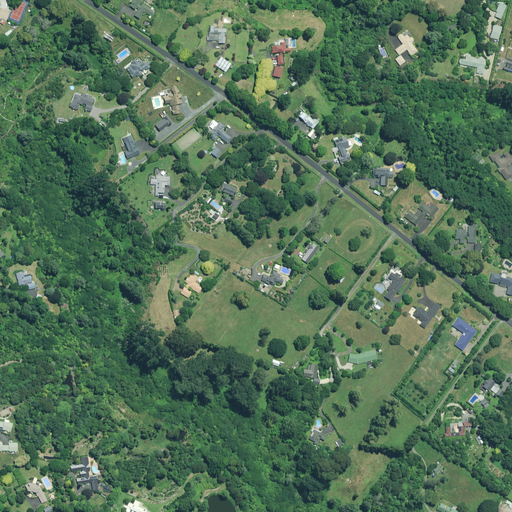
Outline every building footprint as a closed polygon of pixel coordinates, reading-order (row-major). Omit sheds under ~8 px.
[(138,5),(141,0),(131,0),(130,2),(131,3),(129,6),(135,10),(136,8),(138,9),(134,16),(139,19),(144,12),(150,16),(148,18),(150,19),(154,12),(142,4),(140,6),(138,5)] [(506,6),(499,3),(495,12),(497,12),(494,17),(500,19),(506,6)] [(19,25),(25,11),(14,6),(8,20),(19,25)] [(501,27),(493,25),(490,38),(498,40),(501,27)] [(213,26),(210,26),(209,32),(208,32),(208,37),(207,37),(207,41),(218,41),(218,43),(225,44),(225,37),(224,37),(224,36),(225,36),(225,29),(213,28),(213,26)] [(400,34),(398,36),(398,38),(403,44),(395,50),(399,55),(406,50),(411,56),(417,51),(411,43),(413,41),(414,39),(412,37),(411,37),(409,38),(407,35),(404,37),(402,35),(400,34)] [(285,48),(284,42),(279,42),(280,46),(270,47),(271,53),(290,52),(290,48),(285,48)] [(470,58),(471,55),(466,54),(465,60),(459,59),(458,64),(476,68),(475,73),(482,75),(485,59),(481,59),(481,60),(470,58)] [(405,62),(400,56),(395,60),(399,66),(405,62)] [(231,64),(221,57),(215,65),(225,72),(231,64)] [(137,61),(134,59),(131,64),(129,65),(125,67),(132,79),(136,76),(137,77),(142,73),(141,72),(145,70),(146,70),(150,67),(151,65),(148,61),(143,64),(142,61),(139,63),(137,61)] [(511,64),(506,62),(503,70),(511,72),(511,64)] [(282,68),(274,66),(272,76),(280,78),(282,68)] [(180,95),(180,93),(179,89),(177,89),(176,86),(170,87),(172,95),(167,96),(168,97),(163,98),(164,103),(169,102),(170,106),(182,103),(181,98),(181,97),(182,97),(182,96),(182,95),(181,95),(181,94),(180,94),(180,95)] [(85,95),(79,93),(76,101),(86,105),(84,110),(90,112),(92,106),(91,106),(93,99),(85,96),(85,95)] [(180,110),(179,106),(171,108),(173,115),(179,113),(178,110),(180,110)] [(307,117),(302,112),(298,117),(312,129),(318,122),(314,119),(313,120),(308,116),(307,117)] [(173,122),(167,114),(164,117),(165,118),(155,125),(159,131),(169,124),(170,125),(173,122)] [(218,124),(213,120),(208,126),(213,130),(210,134),(211,135),(209,137),(215,142),(218,137),(227,143),(231,138),(221,130),(224,126),(219,122),(218,124)] [(315,132),(312,129),(307,136),(311,139),(313,137),(312,136),(315,132)] [(126,160),(139,154),(131,134),(127,135),(127,136),(122,139),(127,151),(123,153),(126,160)] [(348,147),(345,138),(334,142),(336,148),(338,148),(341,157),(338,158),(340,163),(349,160),(347,154),(346,154),(344,149),(348,147)] [(221,153),(216,148),(211,153),(216,158),(221,153)] [(319,156),(309,149),(306,153),(318,163),(319,161),(317,159),(319,156)] [(511,163),(511,156),(510,156),(507,152),(503,154),(505,157),(502,160),(496,152),(493,155),(492,155),(489,157),(493,162),(494,161),(499,168),(497,169),(500,174),(501,173),(505,180),(511,175),(506,167),(511,163)] [(392,169),(372,168),(372,175),(377,175),(377,178),(380,178),(380,185),(387,186),(387,178),(392,178),(392,169)] [(162,170),(157,170),(156,172),(155,172),(155,177),(151,177),(150,185),(155,185),(155,196),(158,196),(163,196),(164,185),(169,186),(169,177),(166,177),(166,173),(162,173),(162,170)] [(237,189),(224,183),(223,186),(222,186),(220,191),(233,196),(234,193),(235,193),(237,189)] [(153,202),(152,212),(155,212),(155,209),(164,209),(164,202),(153,202)] [(429,208),(422,203),(417,208),(418,209),(414,215),(409,211),(404,217),(416,226),(425,214),(431,219),(438,209),(432,204),(429,208)] [(219,216),(211,209),(209,212),(217,218),(219,216)] [(468,232),(464,232),(464,230),(456,230),(456,239),(460,239),(459,243),(463,243),(463,238),(467,238),(467,243),(475,243),(476,229),(468,229),(468,232)] [(318,248),(311,243),(307,248),(309,249),(301,259),(307,264),(318,248)] [(292,269),(288,276),(294,279),(297,271),(292,269)] [(37,288),(36,288),(36,289),(36,290),(36,291),(37,291),(38,292),(39,292),(39,291),(40,291),(40,290),(40,289),(40,288),(39,288),(39,287),(38,287),(37,284),(35,285),(34,281),(32,281),(30,276),(24,277),(22,272),(15,274),(17,279),(19,286),(25,284),(26,287),(28,286),(29,290),(37,288)] [(279,274),(272,272),(270,277),(263,275),(261,281),(275,286),(276,282),(282,284),(283,280),(278,278),(279,274)] [(394,275),(391,273),(388,278),(391,280),(391,283),(387,289),(389,291),(384,297),(390,301),(396,292),(397,293),(403,285),(402,284),(405,280),(396,275),(397,274),(395,273),(394,275)] [(505,294),(511,296),(511,295),(511,294),(511,278),(505,277),(505,274),(500,273),(499,275),(491,273),(489,282),(499,284),(498,286),(507,288),(505,294)] [(192,290),(198,293),(201,288),(199,286),(199,285),(195,283),(198,278),(191,274),(188,278),(187,278),(185,280),(186,281),(185,283),(186,283),(180,293),(187,298),(192,290)] [(383,304),(379,301),(375,307),(379,310),(383,304)] [(441,307),(435,303),(430,310),(430,309),(427,313),(418,307),(412,314),(414,315),(417,318),(417,317),(423,321),(419,325),(425,329),(434,317),(437,313),(437,312),(441,307)] [(477,331),(458,318),(452,326),(462,333),(454,345),(462,351),(477,331)] [(376,359),(374,350),(356,355),(349,354),(347,362),(358,364),(376,359)] [(317,366),(308,365),(307,369),(310,369),(310,371),(303,370),(302,377),(313,378),(313,385),(319,385),(319,379),(316,379),(317,366)] [(496,383),(489,378),(487,381),(486,379),(481,386),(489,392),(496,383)] [(458,423),(458,433),(451,433),(450,427),(445,427),(445,434),(444,434),(444,439),(469,437),(468,433),(464,434),(464,427),(471,426),(470,422),(458,423)] [(9,433),(11,425),(4,423),(3,424),(0,423),(0,428),(2,429),(1,431),(9,433)] [(325,435),(313,429),(308,439),(313,442),(312,444),(315,445),(319,439),(323,441),(325,435)] [(0,444),(0,453),(0,451),(8,451),(8,453),(16,453),(15,444),(8,445),(8,446),(1,446),(1,445),(0,444)] [(83,478),(80,478),(76,479),(77,486),(80,485),(80,484),(85,483),(85,484),(87,484),(87,483),(91,482),(92,491),(97,490),(96,476),(89,477),(88,471),(89,471),(88,457),(80,458),(81,464),(70,466),(71,472),(79,471),(80,478),(83,477),(83,478)] [(39,486),(29,483),(27,489),(26,491),(31,492),(36,493),(42,504),(47,501),(39,486)] [(111,489),(101,483),(99,487),(109,493),(111,489)] [(150,511),(147,511),(148,510),(146,509),(146,508),(142,506),(143,504),(134,500),(132,505),(128,503),(127,506),(124,505),(123,507),(126,509),(125,511),(126,511),(129,511),(130,510),(132,511),(131,511),(133,511),(134,511),(135,511),(150,511)] [(457,511),(458,511),(440,503),(436,510),(439,511),(457,511)]
